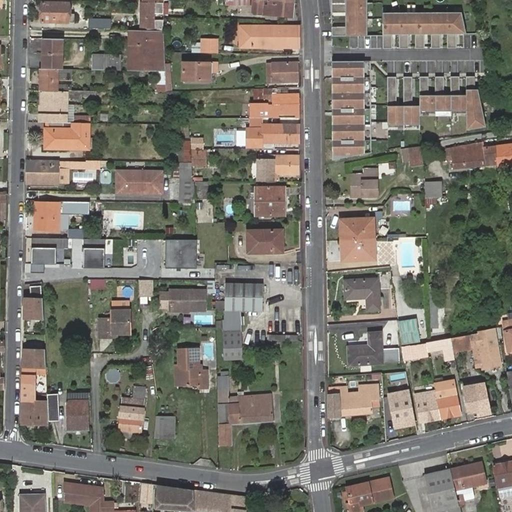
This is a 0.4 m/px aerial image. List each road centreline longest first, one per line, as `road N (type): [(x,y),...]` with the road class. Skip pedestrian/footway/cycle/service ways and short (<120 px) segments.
road 1 (residential): [(317,470),(306,0)]
road 2 (residential): [(23,0),(11,450)]
road 3 (tertiary): [(317,470),(242,483),(11,450)]
road 4 (tertiary): [(511,425),(317,470)]
